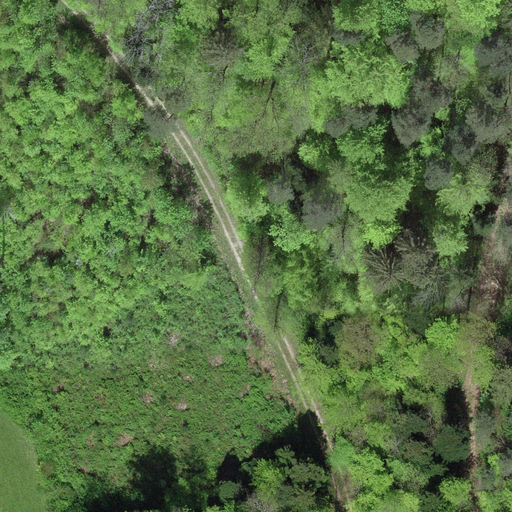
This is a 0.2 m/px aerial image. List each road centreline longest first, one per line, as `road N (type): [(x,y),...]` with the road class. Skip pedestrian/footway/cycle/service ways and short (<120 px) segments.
road 1 (track): [(65,0),(118,54),(190,153),(288,356),(351,511)]
road 2 (track): [(482,511),(473,385),(511,181)]
